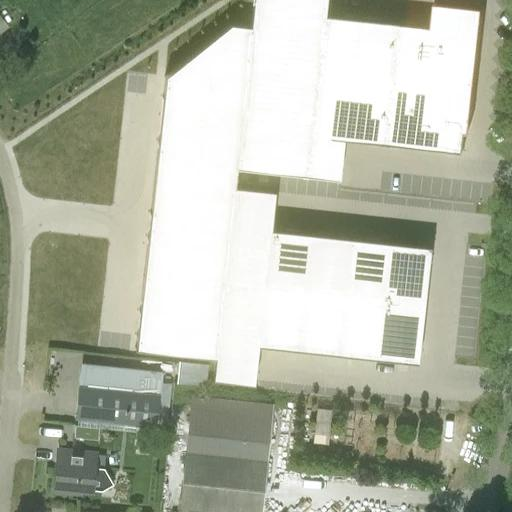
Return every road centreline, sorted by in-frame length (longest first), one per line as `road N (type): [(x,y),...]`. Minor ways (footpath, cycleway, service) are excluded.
road 1 (residential): [(0,149),(18,229),(0,460)]
road 2 (unclassified): [(472,511),(511,374)]
